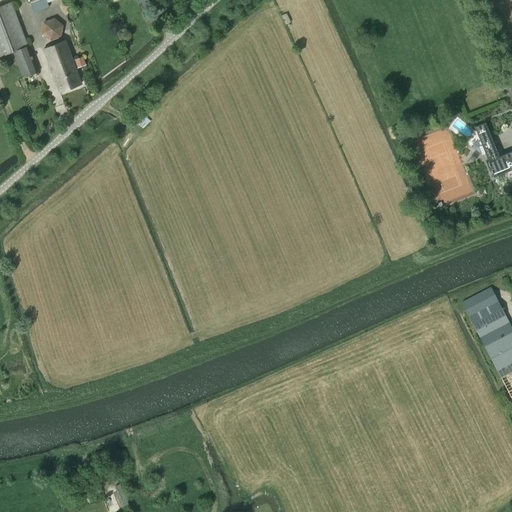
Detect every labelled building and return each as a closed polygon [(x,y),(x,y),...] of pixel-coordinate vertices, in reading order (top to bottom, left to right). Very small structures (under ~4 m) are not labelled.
[(29,0),(34,13),(49,7),(46,0),(29,0)] [(11,2),(0,5),(0,56),(13,51),(23,78),(37,72),(11,2)] [(53,17),(43,21),(40,33),(50,41),(61,37),(63,25),(53,17)] [(85,64),(82,56),(73,60),(65,39),(43,48),(59,92),(80,83),(75,68),(85,64)] [(511,150),(498,157),(484,123),(475,127),(479,137),(471,147),(481,155),(485,153),(489,163),(488,164),(493,176),(511,168),(511,150)] [(511,399),(511,328),(490,287),(461,302),(511,399)]
